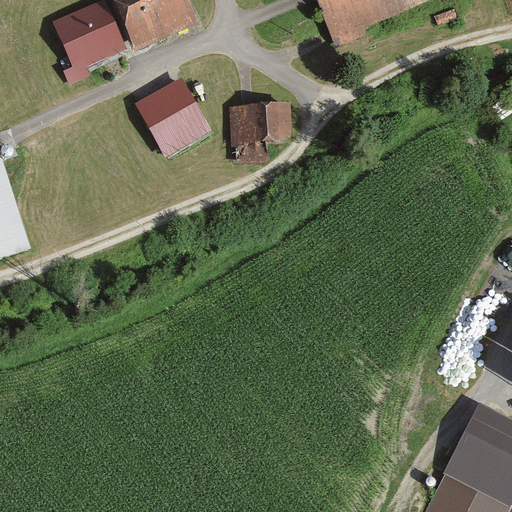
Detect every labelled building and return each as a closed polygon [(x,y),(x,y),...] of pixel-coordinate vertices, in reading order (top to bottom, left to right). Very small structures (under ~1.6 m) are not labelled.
[(181,30),(169,0),(97,0),(100,5),(54,23),(73,72),(181,30)] [(305,0),(324,44),(428,0),(305,0)] [(174,89),(132,110),(156,156),(197,134),(174,89)] [(276,112),(226,114),(227,168),(261,167),(260,146),(277,145),(276,112)] [(0,179),(0,256),(21,251),(0,179)] [(511,433),(479,417),(436,500),(459,511),(466,511),(471,503),(489,511),(509,511),(511,507),(511,433)]
